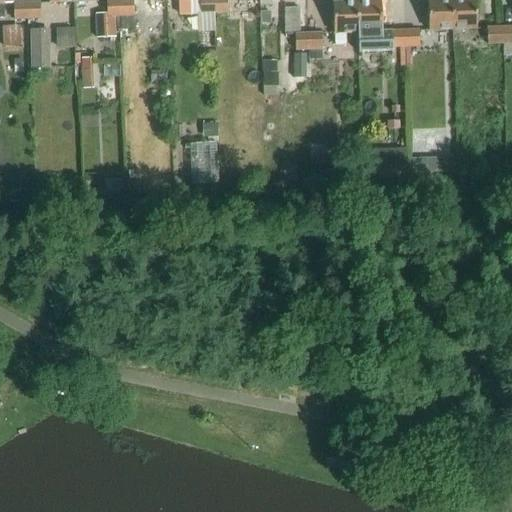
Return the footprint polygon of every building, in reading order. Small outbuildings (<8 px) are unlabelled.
[(121,17),(120,0),(107,1),(107,15),(107,18),(116,18),(121,17)] [(121,17),(134,17),(134,0),(120,0),(121,17)] [(189,0),(166,0),(167,1),(179,0),(179,13),(190,13),(189,0)] [(214,15),(213,0),(199,0),(200,15),(214,15)] [(213,0),(214,15),(214,27),(215,27),(215,24),(223,24),(223,44),(240,44),(239,23),(228,23),(228,15),(227,0),(213,0)] [(306,31),(305,0),(289,0),(290,19),(290,32),(306,31)] [(452,32),(451,0),(450,0),(428,1),(428,32),(452,32)] [(451,0),(452,32),(477,31),(476,0),(451,0)] [(405,49),(405,33),(392,33),(382,33),(381,2),(357,3),(357,34),(358,54),(393,53),(393,50),(401,49),(405,49)] [(27,4),(28,21),(41,21),(40,3),(27,4)] [(357,34),(357,3),(332,4),(334,36),(335,36),(335,44),(347,44),(346,35),(357,34)] [(27,4),(13,4),(14,22),(28,21),(27,4)] [(261,13),(261,24),(271,24),(271,13),(261,13)] [(107,18),(107,15),(95,15),(96,40),(116,39),(116,18),(107,18)] [(134,17),(121,17),(121,31),(136,30),(136,17),(134,17)] [(78,45),(77,25),(59,26),(60,46),(78,45)] [(20,27),(2,28),(3,49),(21,48),(20,27)] [(511,29),(500,30),(500,46),(503,46),(511,45),(511,29)] [(500,46),(500,30),(487,30),(487,47),(500,46)] [(405,33),(405,49),(410,49),(420,49),(420,32),(405,33)] [(46,69),(45,33),(31,33),(31,69),(46,69)] [(308,34),(300,35),(295,35),(295,37),(295,52),(308,52),(308,34)] [(322,34),(308,34),(308,52),(322,52),(322,34)] [(503,57),(511,57),(511,45),(503,46),(503,57)] [(307,80),(307,55),(294,55),(293,79),(307,80)] [(91,72),(91,59),(82,59),(82,72),(91,72)] [(14,60),(15,74),(24,74),(23,60),(14,60)] [(161,80),(167,80),(167,72),(151,72),(151,85),(161,85),(161,80)] [(279,73),(263,73),(263,88),(279,88),(279,73)] [(387,131),(400,130),(399,122),(387,122),(387,131)] [(218,138),(218,125),(203,125),(203,139),(218,138)] [(193,141),(194,182),(220,181),(218,140),(193,141)] [(407,149),(364,151),(365,172),(367,172),(406,170),(408,170),(407,149)] [(345,162),(344,153),(327,155),(311,156),(311,165),(345,162)] [(459,157),(441,158),(442,173),(459,172),(459,157)] [(428,158),(415,159),(416,174),(429,173),(428,158)] [(406,170),(367,172),(367,180),(398,179),(398,187),(406,187),(406,170)] [(105,192),(121,191),(120,180),(105,180),(105,192)]
